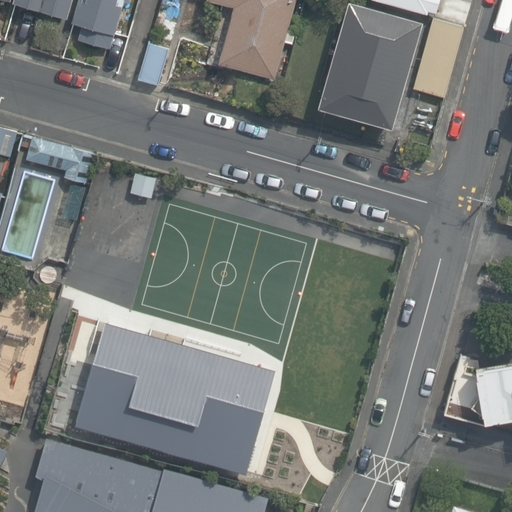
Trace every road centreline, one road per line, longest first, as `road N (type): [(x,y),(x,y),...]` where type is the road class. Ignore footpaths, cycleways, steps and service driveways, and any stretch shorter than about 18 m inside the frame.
road 1 (residential): [(0,74),(454,209)]
road 2 (residential): [(361,511),(393,433),(454,209)]
road 3 (residential): [(454,209),(511,4)]
